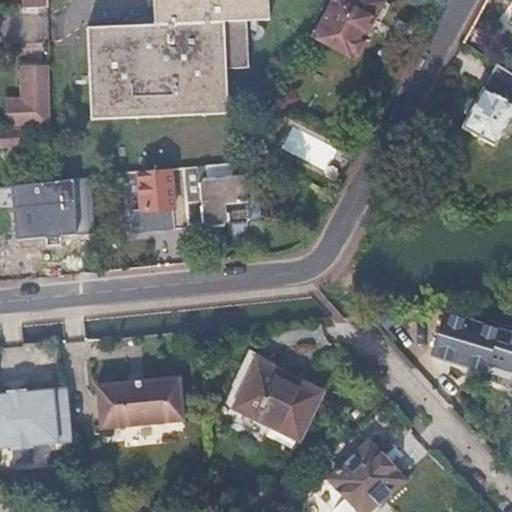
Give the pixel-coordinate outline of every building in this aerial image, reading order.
[(22,0),(23,9),(49,8),(48,0),(22,0)] [(153,0),(153,25),(88,27),(91,120),(227,117),(226,71),(248,70),(247,22),(268,21),(267,0),(153,0)] [(314,37),(352,58),(374,22),(380,25),(390,6),(379,0),(349,0),(345,7),(334,1),(314,37)] [(511,13),(502,25),(511,33),(511,13)] [(496,146),(511,116),(511,74),(496,65),(462,129),(496,146)] [(50,128),(49,69),(22,69),(23,101),(6,102),(7,130),(23,129),(50,128)] [(325,172),(337,148),(293,125),(281,149),(325,172)] [(0,149),(24,149),(23,129),(7,130),(0,130),(0,149)] [(426,161),(432,178),(444,174),(437,157),(426,161)] [(184,170),(189,223),(203,222),(206,225),(228,223),(233,222),(234,233),(251,231),(250,221),(261,220),(257,180),(247,181),(242,178),(235,179),(234,166),(184,170)] [(174,232),(189,231),(189,223),(184,170),(136,174),(139,213),(171,209),(174,232)] [(78,249),(96,249),(92,178),(88,178),(75,180),(78,249)] [(51,183),(12,187),(16,221),(57,218),(55,189),(64,187),(64,182),(51,183)] [(511,329),(471,317),(446,310),(432,350),(487,368),(490,361),(511,366),(511,329)] [(255,362),(236,403),(271,420),(272,420),(298,433),(299,433),(321,385),(284,368),(281,374),(255,362)] [(184,415),(180,374),(99,381),(103,423),(184,415)] [(33,445),(74,441),(68,389),(26,393),(26,391),(8,393),(8,395),(0,396),(0,449),(13,448),(13,450),(33,448),(33,445)] [(298,433),(272,420),(267,431),(293,443),(298,433)] [(359,511),(361,511),(365,511),(401,479),(366,441),(329,477),(349,499),(341,507),(345,511),(359,511)]
